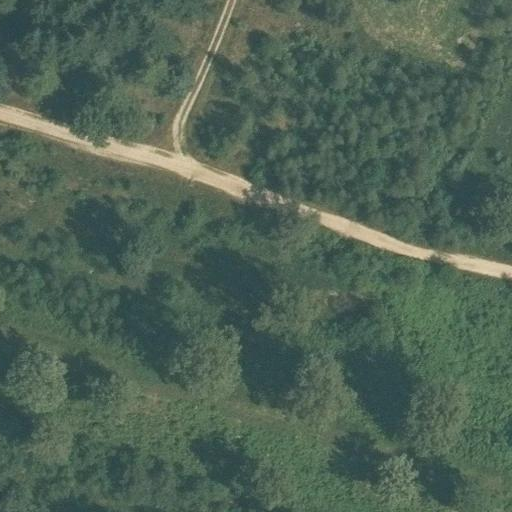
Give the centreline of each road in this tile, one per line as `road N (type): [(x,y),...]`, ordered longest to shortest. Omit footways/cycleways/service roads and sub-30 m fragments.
road 1 (track): [(511,277),(0,116)]
road 2 (track): [(160,163),(233,0)]
